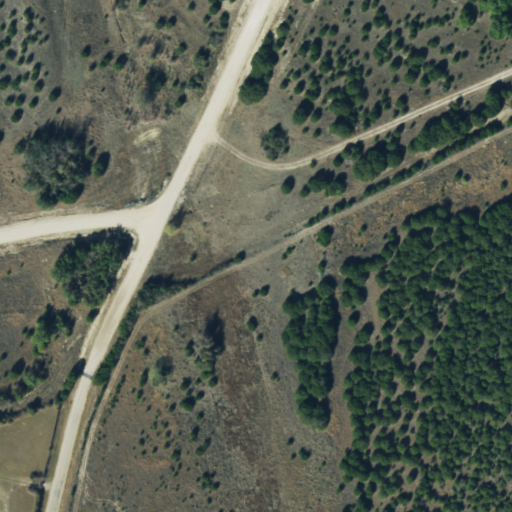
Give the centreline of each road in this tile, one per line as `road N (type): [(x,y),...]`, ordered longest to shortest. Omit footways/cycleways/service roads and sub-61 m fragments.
road 1 (residential): [(86,376),(261,0)]
road 2 (track): [(160,216),(0,236)]
road 3 (residential): [(49,511),(86,376)]
